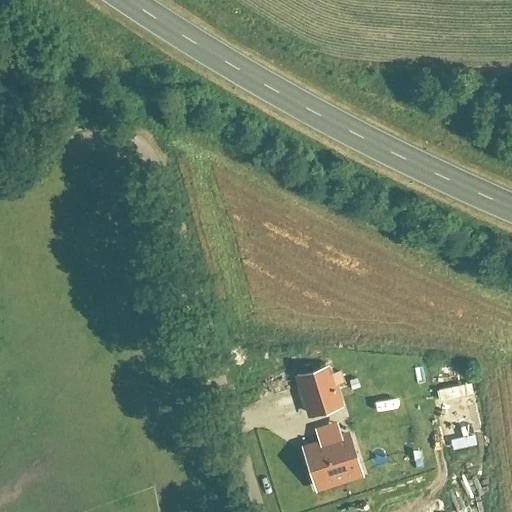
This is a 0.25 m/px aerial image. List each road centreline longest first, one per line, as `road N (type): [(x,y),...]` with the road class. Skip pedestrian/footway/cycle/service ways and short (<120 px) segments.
road 1 (residential): [(260,511),(153,173),(133,147),(108,137),(0,158)]
road 2 (primary): [(119,0),(285,105),(511,213)]
